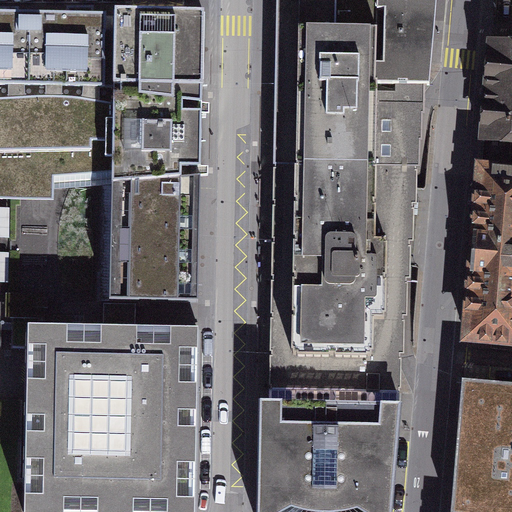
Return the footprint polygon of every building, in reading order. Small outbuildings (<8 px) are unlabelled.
[(415,170),(427,86),(377,87),(377,68),(379,0),(274,0),(275,63),(274,168),(415,170)] [(435,0),(379,0),(377,68),(377,87),(427,86),(426,74),(435,0)] [(0,87),(115,88),(115,16),(0,13),(0,87)] [(115,88),(203,87),(206,16),(115,16),(115,88)] [(511,48),(489,46),(484,140),(511,142),(511,48)] [(0,179),(112,171),(115,88),(0,87),(0,179)] [(112,171),(113,187),(202,181),(203,87),(115,88),(112,171)] [(415,170),(274,168),(271,281),(407,282),(415,170)] [(511,173),(480,171),(466,339),(511,342),(511,173)] [(103,303),(200,305),(202,181),(113,187),(102,188),(103,303)] [(407,282),(271,281),(269,391),(404,393),(407,282)] [(5,295),(5,312),(81,313),(81,296),(5,295)] [(194,511),(198,330),(29,328),(26,511),(194,511)] [(511,511),(511,388),(462,384),(453,511),(511,511)] [(391,511),(404,393),(269,391),(269,404),(260,404),(256,511),(391,511)]
